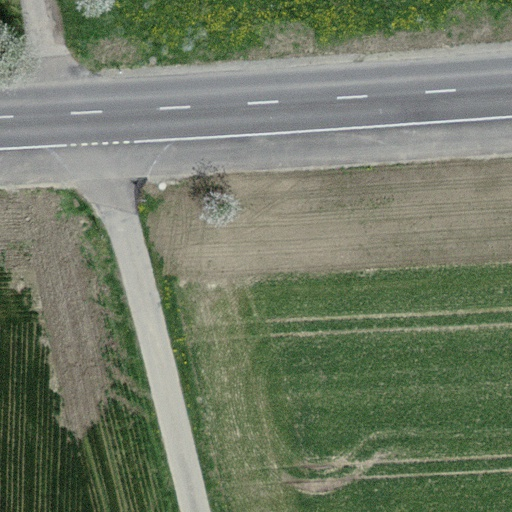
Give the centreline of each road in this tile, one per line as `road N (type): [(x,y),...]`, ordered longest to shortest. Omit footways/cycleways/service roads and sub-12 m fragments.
road 1 (secondary): [(511,85),(72,113)]
road 2 (unclassified): [(195,511),(125,228),(72,113)]
